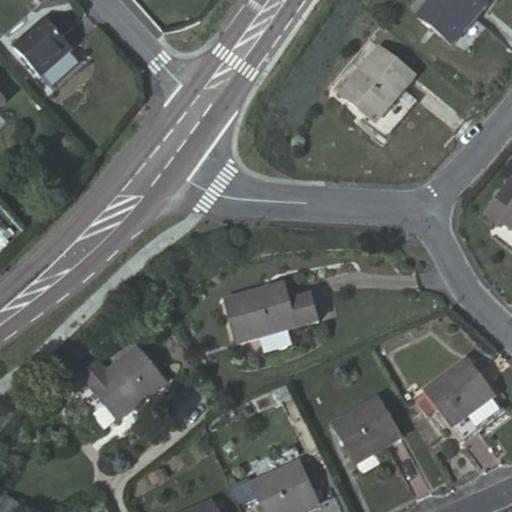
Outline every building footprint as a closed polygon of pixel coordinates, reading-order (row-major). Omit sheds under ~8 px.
[(396,0),(391,8),(427,34),(451,0),(396,0)] [(47,22),(14,53),(45,85),(79,53),(47,22)] [(358,34),(324,86),(362,112),(399,63),(358,34)] [(0,92),(0,117),(13,105),(0,92)] [(511,180),(491,210),(510,223),(511,220),(511,180)] [(284,276),(222,293),(235,337),(318,315),(311,289),(289,295),(284,276)] [(90,354),(74,368),(115,416),(150,389),(161,401),(176,389),(135,337),(100,366),(90,354)] [(419,384),(421,386),(446,421),(458,436),(504,404),(465,351),(419,384)] [(446,421),(421,386),(410,394),(436,429),(446,421)] [(379,393),(326,419),(348,459),(400,433),(379,393)] [(299,455),(246,478),(260,511),(278,511),(318,495),(299,455)] [(4,493),(0,499),(0,511),(19,511),(23,506),(4,493)] [(217,511),(209,494),(163,511),(217,511)]
